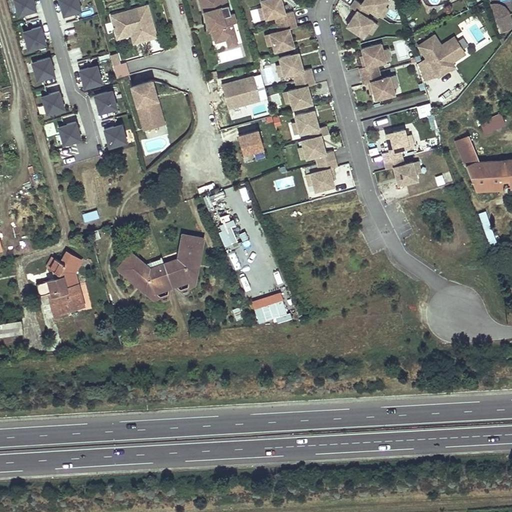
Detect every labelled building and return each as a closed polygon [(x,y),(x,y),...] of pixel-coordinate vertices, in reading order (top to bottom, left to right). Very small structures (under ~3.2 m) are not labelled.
[(36,9),(33,0),(14,0),(18,14),(36,9)] [(81,9),(78,0),(59,0),(63,14),(81,9)] [(233,11),(230,12),(227,12),(224,3),(223,0),(198,0),(201,10),(203,9),(206,19),(212,17),(214,25),(211,26),(214,40),(225,37),(234,34),(231,22),(235,20),(233,11)] [(277,22),(294,17),(292,10),(284,11),(281,0),(274,2),(273,0),(261,0),(263,5),(266,17),(275,15),(277,22)] [(365,14),(369,8),(361,2),(357,0),(353,0),(350,5),(354,8),(356,9),(350,19),(346,24),(363,35),(366,30),(373,20),(365,14)] [(362,0),(361,2),(369,8),(377,13),(384,4),(385,0),(362,0)] [(491,4),(495,17),(509,13),(509,11),(506,8),(504,6),(501,5),(497,3),(494,3),(491,4)] [(128,28),(129,25),(135,23),(139,40),(156,35),(147,4),(111,14),(116,32),(128,28)] [(388,6),(384,4),(377,13),(381,16),(388,6)] [(266,17),(263,5),(258,7),(261,18),(266,17)] [(350,19),(356,9),(354,8),(347,17),(350,19)] [(510,28),(511,22),(511,21),(509,13),(495,17),(500,31),(510,28)] [(296,25),(294,17),(277,22),(279,30),(270,32),(273,44),(274,50),(286,47),(284,41),(292,38),(289,27),(296,25)] [(373,20),(366,30),(370,33),(377,23),(373,20)] [(128,28),(116,32),(117,36),(131,33),(133,41),(139,40),(135,23),(129,25),(128,28)] [(40,26),(23,31),(28,48),(45,43),(40,26)] [(236,42),(234,34),(225,37),(227,45),(236,42)] [(434,35),(418,45),(428,59),(416,63),(422,79),(437,75),(438,76),(454,66),(451,61),(464,53),(454,37),(441,45),(434,35)] [(293,45),(292,38),(284,41),(286,47),(293,45)] [(380,42),(361,47),(363,54),(366,65),(363,65),(359,67),(361,75),(378,70),(376,63),(385,60),(382,48),(380,42)] [(291,60),(299,57),(297,51),(289,53),(291,60)] [(294,79),(311,75),(309,67),(302,69),(299,57),(291,60),(289,53),(278,57),(280,63),(283,74),(292,72),(294,79)] [(118,63),(116,55),(109,57),(111,65),(118,63)] [(49,57),(31,62),(36,79),(54,74),(49,57)] [(101,82),(96,65),(79,70),(84,87),(101,82)] [(370,80),(373,92),(375,98),(394,93),(392,87),(389,75),(380,77),(378,70),(361,75),(363,83),(367,82),(370,80)] [(257,97),(251,73),(219,82),(225,106),(257,97)] [(394,74),(389,75),(392,87),(397,85),(394,74)] [(314,82),(311,75),(294,79),(296,87),(287,89),(291,101),(292,107),(303,104),(302,98),(309,96),(306,84),(314,82)] [(142,127),(162,122),(150,80),(130,85),(142,127)] [(291,101),(287,89),(283,91),(286,102),(291,101)] [(116,107),(111,90),(94,95),(99,112),(116,107)] [(58,91),(41,96),(46,113),(63,108),(58,91)] [(311,102),(309,96),(302,98),(303,104),(311,102)] [(429,104),(417,108),(420,118),(432,115),(429,104)] [(305,112),(307,118),(315,116),(313,109),(305,112)] [(312,137),(320,135),(327,133),(325,125),(318,127),(315,116),(307,118),(305,112),(294,115),(296,121),(299,132),(308,130),(310,137),(312,137)] [(504,123),(500,114),(479,122),(483,132),(504,123)] [(279,117),(272,118),(275,130),(282,128),(279,117)] [(80,139),(75,121),(57,126),(62,144),(80,139)] [(294,134),(299,132),(296,121),(291,122),(294,134)] [(126,141),(121,124),(103,129),(108,146),(126,141)] [(382,152),(384,160),(401,156),(399,148),(408,145),(405,134),(404,128),(392,131),(394,137),(386,139),(389,150),(382,152)] [(257,130),(237,136),(243,154),(262,148),(257,130)] [(466,132),(454,137),(474,185),(500,184),(509,183),(511,182),(511,154),(504,156),(477,157),(466,132)] [(410,133),(405,134),(408,145),(413,144),(410,133)] [(314,143),(322,141),(320,135),(312,137),(314,143)] [(317,163),(334,158),(332,150),(325,152),(322,141),(314,143),(312,137),(310,137),(301,140),(303,146),(306,158),(315,155),(317,163)] [(301,159),(306,158),(303,146),(298,148),(301,159)] [(401,156),(384,160),(386,168),(394,166),(396,177),(404,175),(406,181),(417,178),(415,172),(412,161),(403,163),(401,156)] [(336,166),(334,158),(317,163),(319,170),(310,173),(313,184),(315,191),(334,185),(332,179),(329,168),(332,167),(336,166)] [(442,176),(435,177),(438,186),(444,184),(442,176)] [(213,213),(221,236),(233,232),(226,209),(213,213)] [(96,211),(81,215),(84,223),(98,218),(96,211)] [(486,211),(479,214),(489,246),(496,244),(486,211)] [(97,229),(90,232),(92,240),(100,237),(97,229)] [(191,236),(191,237),(182,236),(177,259),(172,261),(173,263),(164,265),(155,269),(155,267),(149,269),(143,264),(131,253),(125,259),(118,268),(134,282),(140,280),(155,292),(163,289),(163,287),(179,282),(180,283),(188,280),(192,262),(198,260),(198,259),(202,238),(191,236)] [(55,278),(36,284),(40,295),(48,292),(55,317),(67,314),(66,310),(83,305),(74,272),(81,261),(68,252),(62,262),(56,259),(51,268),(53,270),(58,273),(59,277),(55,278)] [(51,268),(56,259),(52,257),(47,266),(51,268)] [(161,257),(143,264),(149,269),(155,267),(155,269),(164,265),(161,257)] [(140,280),(134,282),(154,299),(160,297),(163,300),(166,298),(168,288),(175,285),(184,292),(186,291),(187,288),(194,285),(198,260),(192,262),(188,280),(180,283),(179,282),(163,287),(163,289),(155,292),(140,280)] [(281,293),(252,302),(259,325),(276,319),(288,315),(281,293)] [(245,318),(241,308),(234,310),(237,321),(245,318)] [(288,315),(276,319),(278,324),(292,319),(290,314),(288,315)] [(0,323),(0,336),(22,333),(21,320),(0,323)] [(242,330),(244,334),(245,338),(256,334),(253,326),(242,330)]
